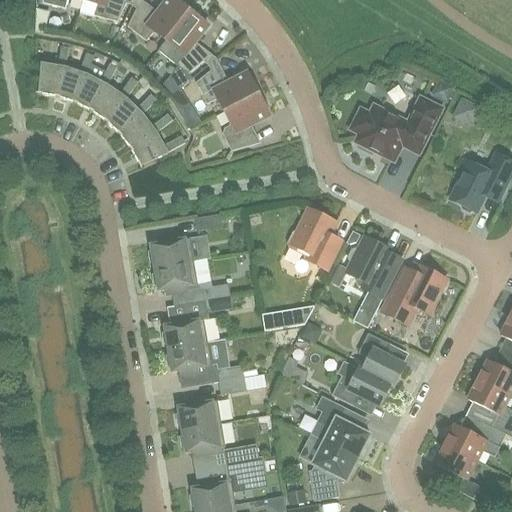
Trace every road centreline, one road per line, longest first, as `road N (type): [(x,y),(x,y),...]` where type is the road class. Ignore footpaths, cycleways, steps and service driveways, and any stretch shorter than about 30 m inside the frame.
road 1 (residential): [(0,157),(54,149),(80,160),(96,182),(155,511)]
road 2 (residential): [(501,261),(356,194),(328,173),(274,38),(241,0)]
road 3 (residential): [(435,511),(411,499),(401,463),(501,261)]
